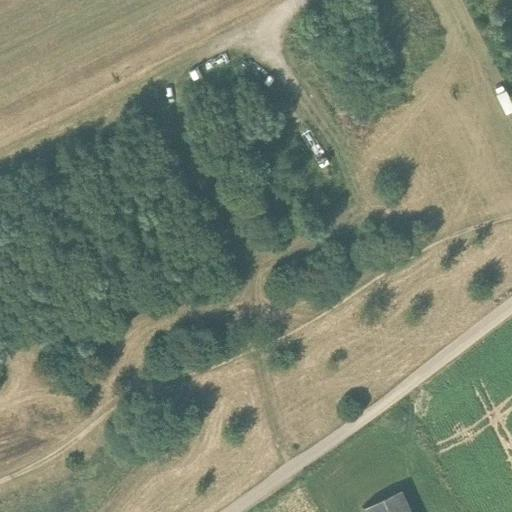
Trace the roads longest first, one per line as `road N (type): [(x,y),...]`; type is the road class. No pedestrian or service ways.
road 1 (track): [(0,482),(69,445),(123,400),(224,364),(350,300),(409,259),(511,218)]
road 2 (track): [(297,7),(199,57),(181,75),(175,100),(175,122),(251,285),(254,349),(286,472)]
road 3 (residential): [(511,303),(231,511)]
